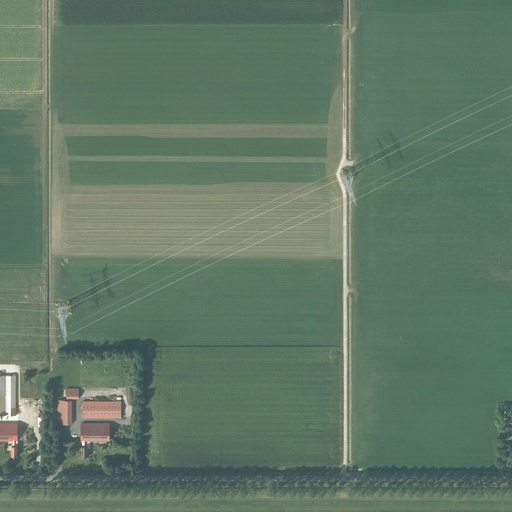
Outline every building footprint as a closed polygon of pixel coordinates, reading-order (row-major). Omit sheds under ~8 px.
[(0,414),(15,415),(15,375),(0,374),(0,414)] [(79,398),(79,388),(66,388),(66,398),(79,398)] [(72,400),(58,400),(58,423),(72,423),(72,400)] [(82,401),(82,417),(121,418),(121,401),(82,401)] [(17,423),(0,422),(0,440),(12,440),(12,445),(16,445),(16,440),(17,440),(17,423)] [(109,423),(81,423),(81,440),(82,440),(82,445),(81,445),(81,456),(89,456),(89,448),(87,448),(87,445),(87,440),(109,440),(109,423)]
